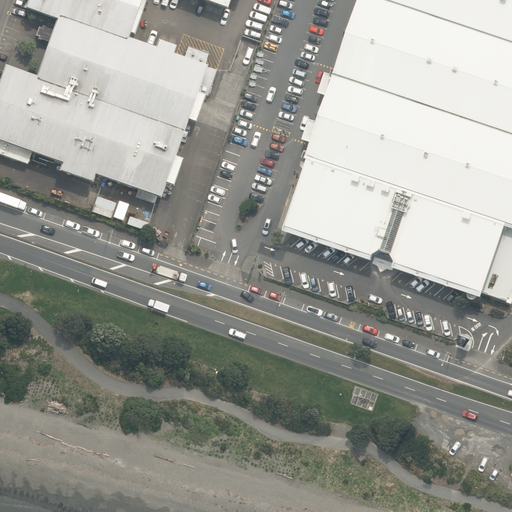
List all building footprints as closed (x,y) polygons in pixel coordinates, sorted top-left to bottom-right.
[(156,200),(160,201),(166,186),(173,189),(183,162),(176,159),(187,123),(196,126),(205,98),(198,96),(198,94),(207,97),(217,71),(215,71),(216,69),(209,67),(209,69),(204,67),(209,54),(188,47),(184,60),(173,56),(176,49),(158,42),(155,50),(128,40),(130,35),(135,36),(146,0),(193,0),(227,12),(230,0),(29,0),(25,11),(57,22),(37,79),(5,68),(0,83),(0,156),(28,166),(31,155),(62,166),(59,174),(92,185),(95,177),(138,193),(136,198),(155,204),(156,200)] [(511,0),(363,0),(312,157),(313,159),(511,227),(511,0)] [(511,290),(511,227),(313,159),(288,232),(374,262),(378,256),(397,261),(397,269),(483,298),(485,292),(509,300),(511,290)] [(101,195),(94,215),(113,222),(120,202),(101,195)] [(121,203),(115,223),(126,226),(133,207),(121,203)] [(133,213),(128,227),(146,233),(151,218),(133,213)]
